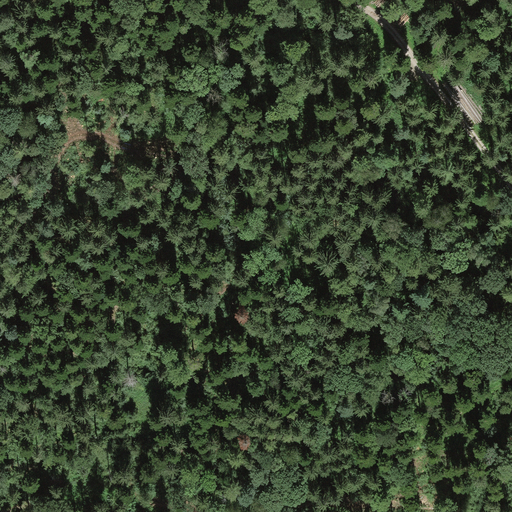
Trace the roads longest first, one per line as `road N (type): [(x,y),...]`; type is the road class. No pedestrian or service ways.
road 1 (track): [(0,454),(104,422),(386,427),(511,377)]
road 2 (track): [(511,188),(428,75),(343,0)]
road 3 (track): [(195,511),(120,494),(46,511)]
road 4 (track): [(511,242),(384,285)]
road 5 (track): [(421,511),(356,503),(293,511)]
